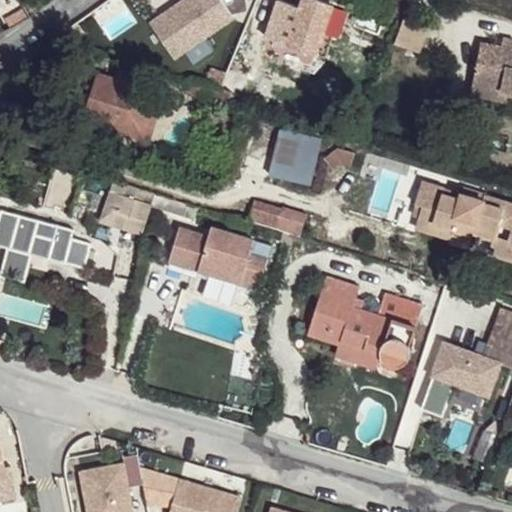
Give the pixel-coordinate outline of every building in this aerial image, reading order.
[(176,55),(237,17),(226,0),(185,0),(154,20),(176,55)] [(281,0),(279,0),(267,39),(289,45),(319,56),(324,36),(334,7),(315,0),(303,0),(301,7),(281,0)] [(396,45),(420,51),(428,21),(405,15),(396,45)] [(86,45),(91,30),(75,25),(59,36),(86,45)] [(324,36),(319,56),(328,59),(334,40),(324,36)] [(284,60),(289,45),(267,39),(262,52),(284,60)] [(511,49),(482,44),(473,87),(511,95),(511,49)] [(207,84),(235,92),(241,79),(211,70),(207,84)] [(131,74),(128,83),(142,88),(145,78),(131,74)] [(131,134),(145,89),(142,88),(128,83),(99,75),(84,120),(90,121),(90,124),(101,128),(102,125),(131,134)] [(231,106),(235,94),(192,80),(189,92),(231,106)] [(511,95),(473,87),(471,98),(511,106),(511,95)] [(145,89),(131,134),(153,139),(162,111),(156,109),(161,93),(145,89)] [(310,183),(322,136),(282,127),(271,173),(310,183)] [(332,167),(349,153),(340,144),(324,158),(332,167)] [(152,192),(113,180),(103,218),(143,231),(146,220),(149,204),(152,192)] [(416,231),(452,243),(454,239),(474,245),(476,238),(493,244),(490,254),(511,260),(511,203),(508,203),(505,209),(487,203),(487,202),(463,193),(460,199),(444,194),(446,188),(424,181),(416,206),(423,209),(416,231)] [(250,221),(282,230),(301,236),(307,215),(257,200),(250,221)] [(0,208),(0,238),(8,241),(1,268),(25,274),(33,248),(68,257),(75,228),(0,208)] [(210,225),(207,234),(178,226),(168,259),(259,286),(267,258),(249,252),(253,238),(210,225)] [(407,364),(411,357),(412,348),(425,304),(388,291),(384,305),(381,298),(374,295),(367,299),(360,297),(362,287),(329,277),(310,337),(343,347),(344,342),(382,353),(384,358),(389,365),(392,366),(400,367),(407,364)] [(511,315),(505,313),(488,365),(446,351),(423,415),(445,423),(457,389),(489,400),(501,369),(511,372),(511,315)] [(114,373),(120,343),(106,340),(100,370),(114,373)] [(340,358),(377,369),(382,353),(344,342),(343,347),(340,358)] [(131,511),(126,485),(141,482),(137,462),(135,452),(120,455),(121,461),(77,470),(85,511),(131,511)] [(234,511),(240,492),(137,462),(141,482),(144,499),(168,503),(165,511),(234,511)] [(0,500),(16,497),(10,465),(4,467),(6,478),(0,478),(0,500)] [(300,511),(270,503),(267,511),(300,511)]
